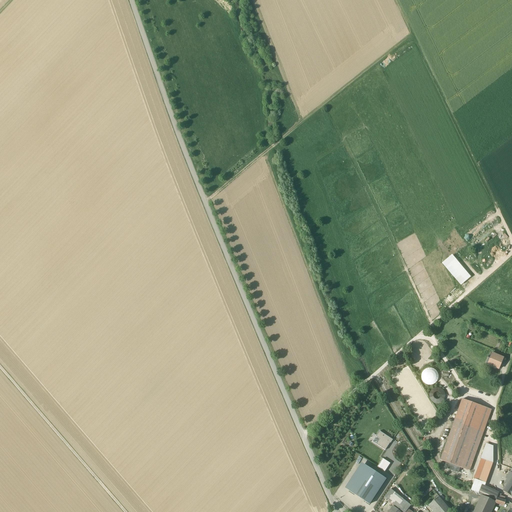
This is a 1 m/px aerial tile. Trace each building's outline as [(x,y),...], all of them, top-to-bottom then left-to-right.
[(392,53),(380,65),(384,69),(396,57),(392,53)] [(476,235),(491,221),(488,217),(484,221),(485,222),(473,232),(476,235)] [(499,224),(470,240),(473,245),(502,229),(499,224)] [(470,277),(452,255),(442,263),(461,285),(470,277)] [(493,351),(488,363),(499,368),(504,356),(493,351)] [(437,380),(438,377),(437,373),(436,371),(433,369),(430,369),(427,369),(424,371),(422,374),(422,377),(422,380),(424,383),(427,384),(430,385),(433,384),(436,382),(437,380)] [(444,399),(445,396),(444,393),(442,390),(440,389),(437,388),(434,389),(432,390),(430,393),(429,396),(430,399),(432,401),(434,403),(437,403),(440,403),(443,401),(444,399)] [(492,410),(462,399),(454,421),(484,432),(492,410)] [(484,432),(454,421),(440,460),(445,462),(461,468),(470,471),(484,432)] [(393,440),(380,431),(373,442),(386,450),(393,440)] [(487,446),(482,459),(490,462),(494,451),(492,451),(493,448),(487,446)] [(390,462),(383,458),(378,467),(384,471),(390,462)] [(482,459),(474,483),(482,486),(485,486),(493,463),(490,462),(482,459)] [(461,468),(445,462),(443,467),(459,472),(461,468)] [(346,488),(370,504),(386,479),(363,463),(346,488)] [(511,476),(509,481),(503,491),(511,496),(511,495),(511,476)] [(482,486),(474,483),(471,490),(479,494),(482,486)] [(499,493),(485,486),(482,486),(479,494),(482,495),(495,502),(497,498),(498,493),(499,493)] [(404,511),(410,505),(391,489),(385,497),(403,511),(404,511)] [(482,495),(474,511),(490,511),(495,503),(496,502),(495,502),(482,495)] [(452,511),(453,511),(439,496),(428,505),(433,511),(452,511)]
